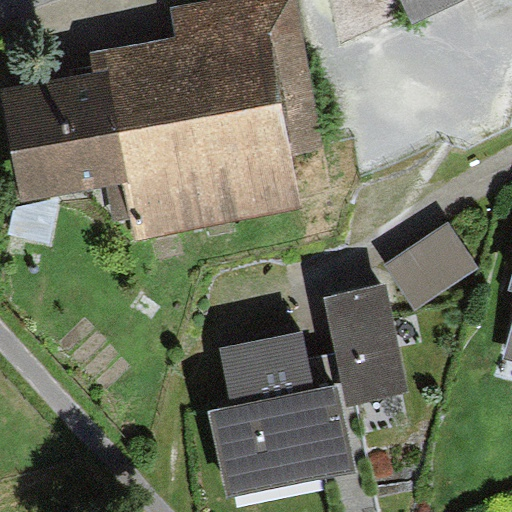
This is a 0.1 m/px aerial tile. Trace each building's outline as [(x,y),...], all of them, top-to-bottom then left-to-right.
[(99,58),(3,76),(22,183),(104,168),(113,214),(133,210),(138,234),(303,204),(294,154),(324,148),(297,0),(197,0),(174,4),(178,28),(96,43),(99,58)] [(405,0),(413,16),(446,0),(405,0)] [(450,224),(389,263),(418,307),(479,268),(450,224)] [(511,267),(508,283),(511,284),(511,329),(503,362),(511,363),(511,267)] [(328,296),(343,386),(347,406),(410,395),(391,286),(328,296)] [(360,473),(347,406),(343,386),(315,391),(304,335),(222,351),(233,409),(214,412),(231,498),(360,473)]
